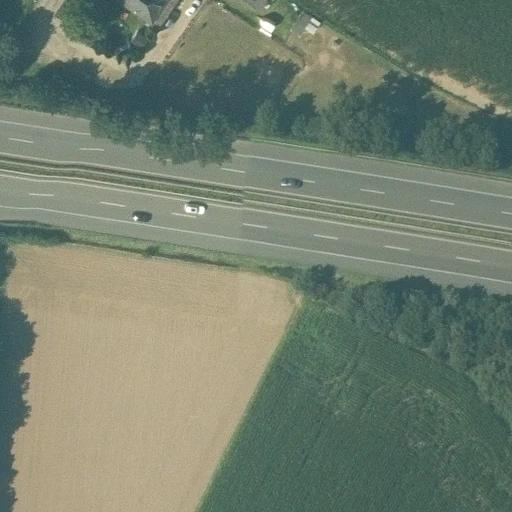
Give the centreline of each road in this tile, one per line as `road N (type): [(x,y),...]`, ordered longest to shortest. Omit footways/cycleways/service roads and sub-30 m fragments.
road 1 (motorway): [(511,210),(0,130)]
road 2 (motorway): [(0,188),(511,266)]
